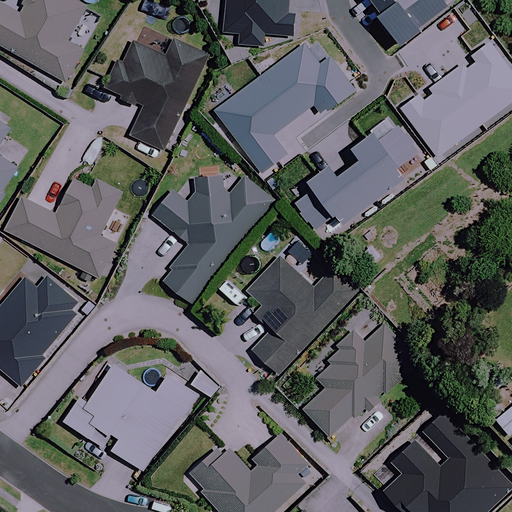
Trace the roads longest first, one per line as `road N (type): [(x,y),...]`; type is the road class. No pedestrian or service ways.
road 1 (residential): [(1,454),(90,340),(112,322),(147,315),(179,324),(347,479)]
road 2 (residential): [(304,143),(367,97),(381,70),(336,0)]
